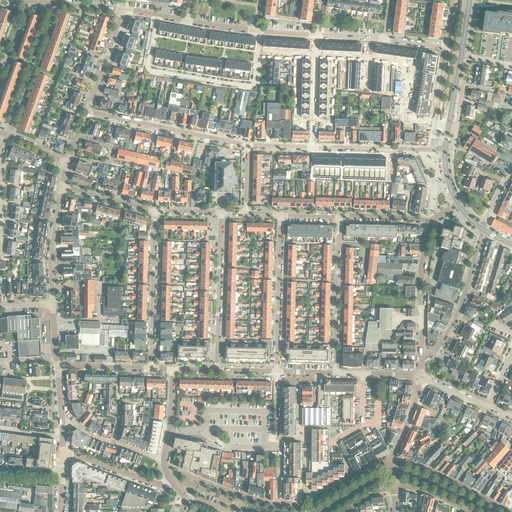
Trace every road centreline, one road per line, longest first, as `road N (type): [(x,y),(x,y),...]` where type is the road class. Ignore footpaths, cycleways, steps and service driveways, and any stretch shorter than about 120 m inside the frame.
road 1 (residential): [(157,14),(149,68),(247,86),(260,30)]
road 2 (residential): [(247,145),(86,110)]
road 3 (residential): [(217,371),(220,211)]
road 4 (residential): [(155,210),(151,368)]
road 5 (residential): [(337,373),(340,216)]
road 6 (residential): [(280,216),(277,372)]
road 7 (residential): [(309,507),(270,503),(181,473),(170,479)]
road 8 (residential): [(422,354),(434,352),(455,317),(482,229)]
road 9 (residential): [(7,135),(51,3)]
road 10 (residential): [(422,354),(422,263),(431,221)]
road 11 (residential): [(511,511),(421,466),(392,461)]
road 12 (residential): [(432,149),(312,146)]
